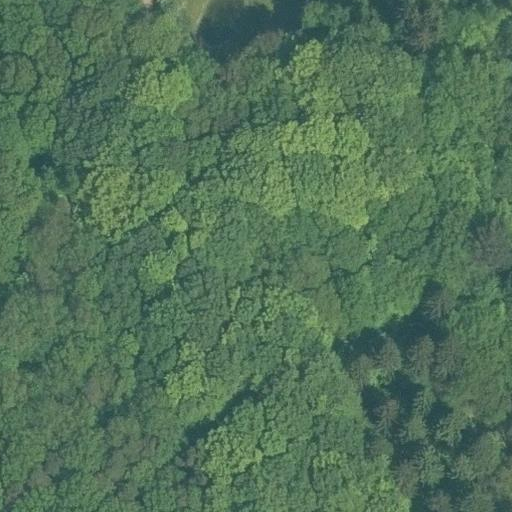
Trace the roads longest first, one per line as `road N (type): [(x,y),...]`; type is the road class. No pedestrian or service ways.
road 1 (track): [(142,22),(285,342)]
road 2 (track): [(142,22),(0,299)]
road 3 (track): [(285,342),(367,511)]
